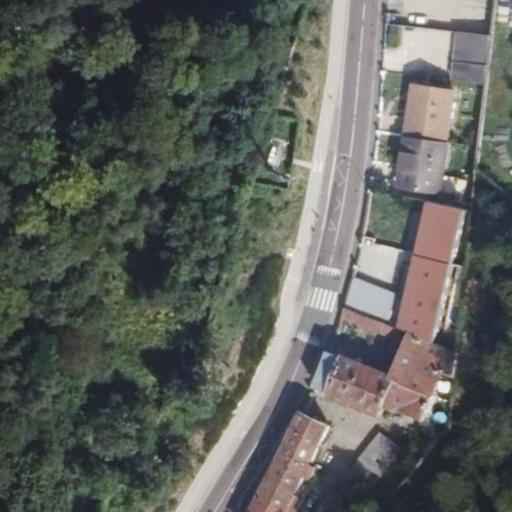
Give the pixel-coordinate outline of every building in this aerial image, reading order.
[(477,83),(482,33),(452,30),(450,29),(444,79),(477,83)] [(413,89),(404,137),(444,145),(453,98),(413,89)] [(444,145),(404,137),(395,183),(438,192),(447,146),(444,145)] [(466,208),(427,200),(402,301),(395,326),(432,340),(466,208)] [(347,280),(341,306),(395,326),(402,301),(347,280)] [(395,326),(341,306),(338,312),(402,339),(391,372),(326,349),(309,387),(379,411),(381,402),(428,418),(450,347),(432,340),(395,326)] [(274,460),(254,498),(274,511),(292,511),(297,501),(289,495),(325,426),(298,412),(274,460)] [(387,423),(330,489),(351,508),(408,441),(387,423)] [(274,511),(254,498),(245,511),(274,511)]
